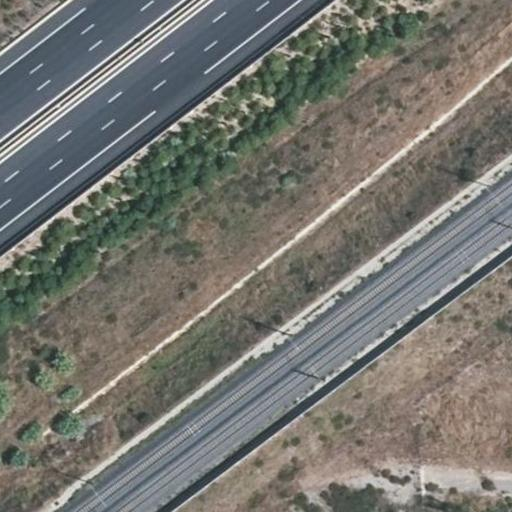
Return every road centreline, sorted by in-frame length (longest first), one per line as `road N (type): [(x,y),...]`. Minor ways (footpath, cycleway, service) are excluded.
road 1 (motorway): [(0,196),(256,0)]
road 2 (motorway): [(140,0),(0,107)]
